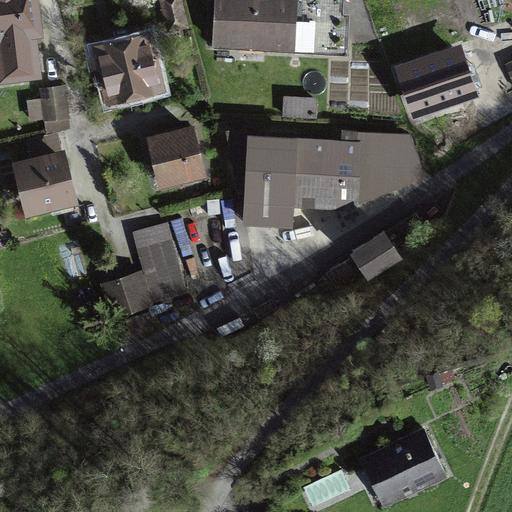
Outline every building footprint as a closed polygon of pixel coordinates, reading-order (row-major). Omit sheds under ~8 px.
[(37,30),(32,0),(0,0),(0,61),(2,78),(37,73),(32,31),(37,30)] [(161,0),(167,21),(184,17),(179,0),(161,0)] [(295,0),(215,0),(213,42),(264,45),(264,50),(339,54),(342,3),(296,1),(295,0)] [(103,69),(98,70),(94,76),(96,83),(102,87),(107,86),(110,99),(159,86),(147,37),(98,48),(103,69)] [(464,50),(404,70),(418,107),(453,95),(455,100),(460,98),(459,93),(469,90),(460,64),(468,62),(464,50)] [(41,88),(47,133),(69,127),(64,85),(41,88)] [(315,116),(316,100),(285,98),(284,114),(315,116)] [(163,179),(199,170),(193,143),(199,142),(196,130),(153,140),(163,179)] [(245,220),(292,223),(293,201),(353,205),(356,144),(263,139),(263,134),(229,133),(238,177),(247,178),(245,220)] [(40,161),(61,156),(64,155),(61,143),(37,149),(40,161)] [(61,156),(40,161),(20,166),(30,206),(70,196),(61,156)] [(356,255),(328,272),(342,294),(370,276),(368,274),(399,254),(397,251),(426,232),(414,213),(353,250),(356,255)] [(166,222),(136,231),(147,272),(107,284),(116,314),(185,291),(166,222)] [(425,429),(362,459),(371,480),(377,477),(388,500),(445,473),(425,429)] [(305,475),(315,495),(353,477),(344,457),(305,475)]
